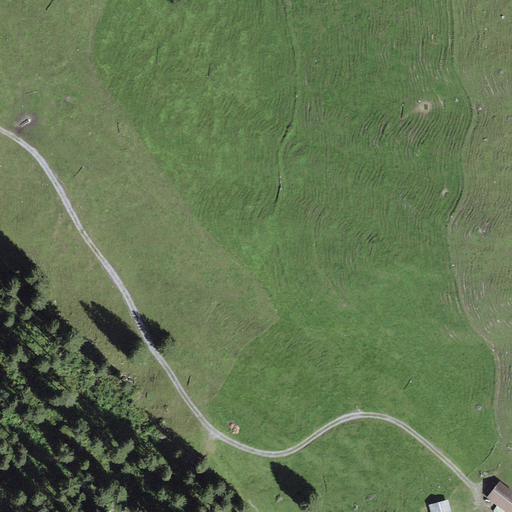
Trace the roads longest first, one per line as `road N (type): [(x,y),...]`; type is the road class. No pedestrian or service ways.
road 1 (track): [(0,130),(34,153),(57,185),(206,424)]
road 2 (track): [(206,424),(222,438),(278,455),(349,416),(386,417),(478,491)]
